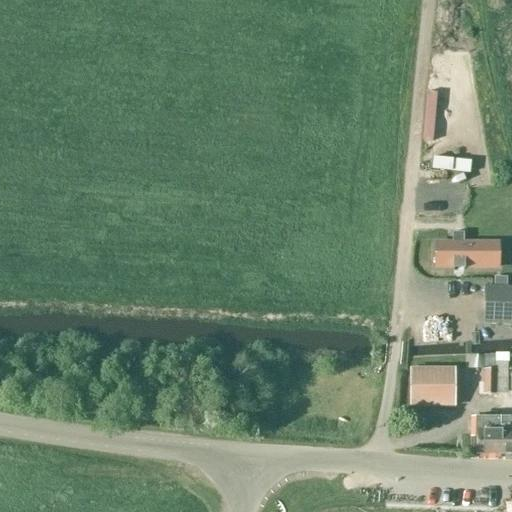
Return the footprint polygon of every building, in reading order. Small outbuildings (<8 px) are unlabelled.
[(490,245),(506,245),(507,228),(490,228),(490,245)] [(487,269),(487,245),(478,245),(435,244),(435,269),(452,269),(452,271),(453,271),(453,269),(462,269),(462,271),(463,271),(463,269),(486,269),(487,269)] [(511,287),(484,287),(483,324),(511,325),(511,287)] [(509,357),(484,356),(484,358),(470,358),(470,370),(484,370),(484,384),(480,384),(480,395),(508,396),(509,357)] [(453,406),(453,370),(409,370),(410,406),(453,406)] [(476,439),(476,456),(511,456),(511,418),(469,418),(469,439),(476,439)] [(504,502),(511,501),(511,485),(503,486),(504,502)]
